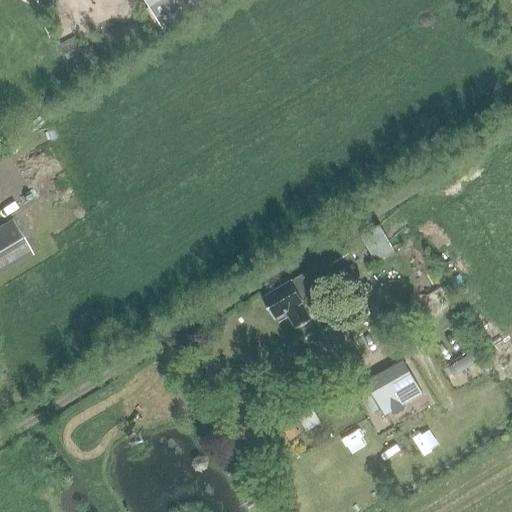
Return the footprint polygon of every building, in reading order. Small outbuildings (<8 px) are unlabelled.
[(0,275),(33,255),(11,219),(0,225),(0,275)] [(375,264),(394,254),(379,225),(361,236),(375,264)] [(324,282),(355,262),(345,245),(313,264),(324,282)] [(302,276),(290,283),(262,300),(274,320),(285,313),(295,331),(311,322),(301,304),(302,304),(314,297),(302,276)] [(426,311),(427,293),(408,293),(408,311),(426,311)] [(445,381),(476,368),(467,346),(436,359),(445,381)] [(416,383),(378,405),(380,409),(384,416),(392,411),(394,416),(404,410),(401,406),(422,394),(416,383)] [(293,508),(311,500),(299,474),(281,482),(293,508)]
